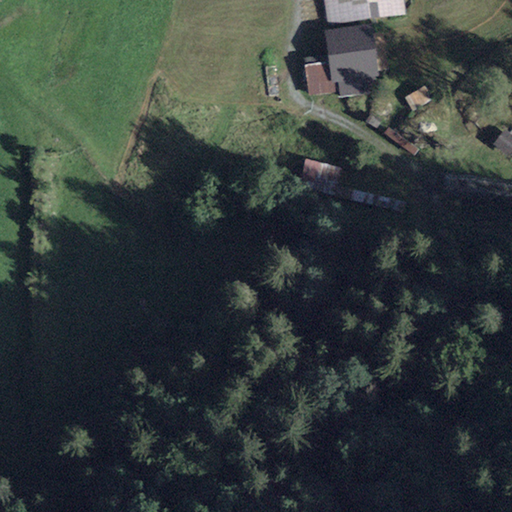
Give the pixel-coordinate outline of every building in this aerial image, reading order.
[(326,0),(329,24),(403,13),(401,0),(326,0)] [(335,62),(305,66),(309,93),(339,88),(338,79),(386,72),(382,46),(370,48),(368,31),(331,36),(335,62)] [(367,122),(376,127),(381,120),(371,114),(367,122)] [(501,145),(510,151),(511,148),(511,140),(506,137),(501,145)] [(194,345),(213,357),(224,339),(205,327),(194,345)]
